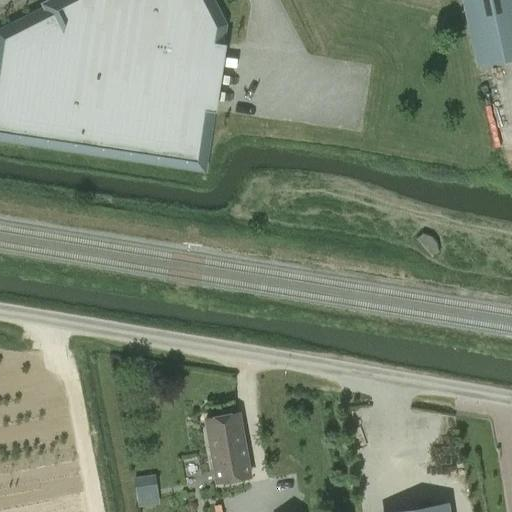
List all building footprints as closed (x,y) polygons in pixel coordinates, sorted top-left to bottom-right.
[(0,55),(0,138),(204,169),(212,110),(215,110),(225,43),(215,42),(217,25),(204,0),(47,0),(42,3),(48,14),(3,36),(0,55)] [(511,0),(463,0),(478,65),(511,57),(511,0)] [(422,232),(415,238),(431,257),(438,251),(436,241),(431,235),(422,232)] [(216,482),(249,476),(238,413),(205,419),(216,482)] [(155,475),(134,477),(136,496),(137,495),(139,506),(158,503),(157,493),(155,475)]
